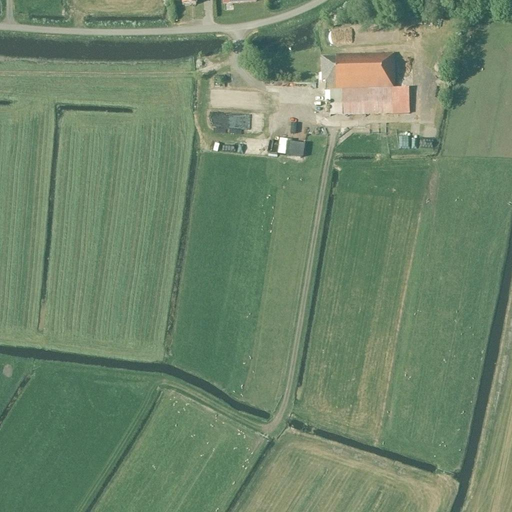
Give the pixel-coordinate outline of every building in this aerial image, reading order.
[(412,26),(436,27),(436,18),(425,18),(425,17),(412,17),(412,26)] [(336,56),(336,58),(321,58),(321,83),(324,82),(325,92),(329,92),(330,117),(392,115),(391,90),(394,90),(393,54),(336,56)] [(423,89),(420,90),(422,103),(416,104),(413,124),(413,129),(412,140),(413,148),(426,146),(430,123),(433,104),(433,106),(435,97),(434,91),(423,89)] [(266,104),(266,93),(206,91),(206,102),(260,104),(266,104)] [(226,113),(226,127),(267,128),(268,114),(226,113)] [(297,136),(297,122),(289,123),(290,137),(297,136)] [(388,149),(405,148),(405,134),(388,135),(388,149)] [(289,156),(300,158),(302,145),(291,144),(289,156)]
